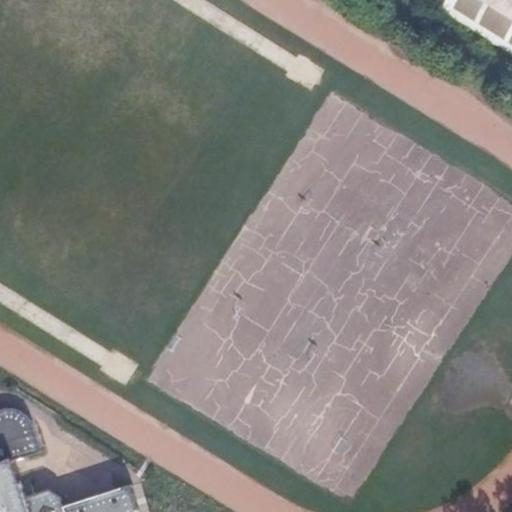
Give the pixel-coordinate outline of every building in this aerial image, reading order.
[(511,0),(447,0),(439,14),(511,59),(511,0)] [(0,468),(15,463),(46,453),(32,417),(21,409),(12,408),(5,410),(0,411),(0,468)] [(0,468),(0,511),(30,511),(27,500),(15,463),(0,468)] [(140,511),(134,488),(68,509),(68,511),(140,511)] [(54,492),(27,500),(30,511),(68,511),(68,509),(64,500),(54,492)]
